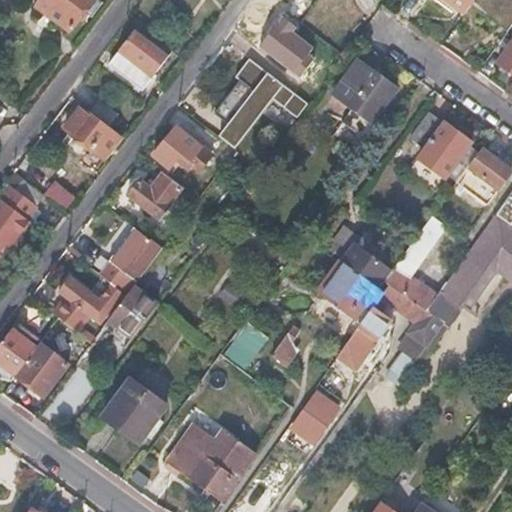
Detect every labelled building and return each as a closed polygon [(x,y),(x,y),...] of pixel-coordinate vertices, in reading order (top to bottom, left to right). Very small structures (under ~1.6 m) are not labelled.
[(93,0),(41,0),(37,6),(67,32),(93,0)] [(439,0),(463,18),(474,4),(476,0),(439,0)] [(511,0),(476,0),(474,4),(504,26),(511,13),(511,0)] [(170,56),(136,30),(113,60),(113,65),(127,75),(132,75),(138,69),(152,80),(170,56)] [(511,46),(497,67),(511,77),(511,46)] [(305,106),(249,60),(235,76),(240,80),(213,114),(222,121),(213,133),(233,149),(273,99),(296,117),(305,106)] [(394,92),(356,64),(331,97),(369,126),(394,92)] [(95,103),(89,112),(109,127),(115,118),(95,103)] [(120,141),(78,110),(63,130),(105,162),(120,141)] [(439,124),(427,115),(408,141),(421,150),(439,124)] [(219,151),(183,123),(155,157),(170,169),(177,161),(191,172),(195,167),(201,172),(219,151)] [(480,153),(442,127),(418,160),(446,180),(447,178),(457,184),(466,171),(480,153)] [(480,153),(466,171),(498,194),(511,176),(480,153)] [(4,206),(3,205),(0,208),(0,261),(8,251),(14,255),(43,217),(40,214),(41,213),(39,212),(47,202),(42,198),(11,175),(4,185),(14,193),(4,206)] [(139,182),(128,195),(158,220),(180,192),(162,176),(151,191),(139,182)] [(73,201),(52,186),(42,198),(47,202),(64,214),(73,201)] [(511,198),(496,220),(511,231),(511,198)] [(431,219),(412,244),(390,274),(383,284),(425,314),(435,300),(408,280),(445,230),(431,219)] [(511,231),(496,220),(441,298),(438,296),(435,300),(425,314),(440,325),(445,328),(459,309),(493,261),(511,274),(511,231)] [(162,251),(137,231),(101,279),(111,287),(124,297),(126,299),(134,289),(162,251)] [(354,248),(338,236),(324,254),(338,264),(341,266),(343,264),(354,248)] [(354,248),(343,264),(367,281),(366,284),(377,292),(383,284),(390,274),(354,248)] [(511,274),(493,261),(459,309),(466,314),(495,274),(511,286),(511,274)] [(327,279),(333,283),(323,297),(355,320),(351,326),(357,330),(371,311),(382,296),(377,292),(366,284),(341,266),(338,264),(327,279)] [(379,317),(386,307),(415,328),(400,350),(404,353),(385,380),(396,388),(412,366),(440,325),(425,314),(383,284),(377,292),(382,296),(371,311),(379,317)] [(67,300),(74,306),(61,322),(77,335),(90,318),(100,326),(124,297),(111,287),(98,302),(78,286),(67,300)] [(134,289),(126,299),(109,322),(133,340),(157,307),(134,289)] [(371,311),(357,330),(335,361),(353,374),(389,325),(379,317),(371,311)] [(305,328),(298,323),(271,359),(286,370),(303,347),(295,341),(305,328)] [(17,330),(15,328),(0,347),(0,381),(11,383),(15,378),(39,345),(42,341),(21,325),(17,330)] [(445,328),(440,325),(412,366),(416,368),(445,328)] [(235,344),(226,357),(246,371),(255,359),(235,344)] [(67,366),(39,345),(15,378),(43,399),(67,366)] [(166,411),(130,384),(102,420),(138,448),(166,411)] [(335,413),(313,397),(290,431),(311,446),(335,413)] [(253,457),(200,419),(167,465),(220,503),(253,457)] [(263,490),(253,483),(232,511),(262,511),(253,505),(263,490)]
